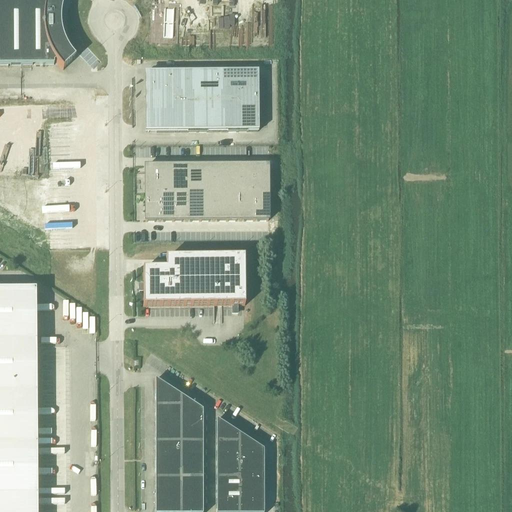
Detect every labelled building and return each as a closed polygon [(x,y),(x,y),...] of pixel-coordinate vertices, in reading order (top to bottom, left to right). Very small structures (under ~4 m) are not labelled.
[(0,0),(0,66),(54,66),(54,63),(55,62),(58,65),(61,69),(63,71),(63,70),(72,62),(68,57),(66,54),(65,52),(62,47),(65,45),(64,42),(63,40),(62,36),(61,32),(61,30),(60,25),(60,21),(60,19),(61,14),(62,9),(63,5),(64,1),(64,0),(0,0)] [(260,4),(195,4),(195,37),(260,37),(260,4)] [(257,74),(146,75),(146,133),(257,133),(257,74)] [(158,168),(144,168),(145,196),(159,195),(158,168)] [(172,168),(158,168),(159,195),(172,195),(172,168)] [(186,168),(172,168),(172,195),(186,195),(186,168)] [(199,168),(186,168),(186,195),(199,195),(199,168)] [(213,168),(199,168),(199,195),(213,195),(213,168)] [(226,168),(213,168),(213,195),(226,195),(226,168)] [(240,168),(226,168),(226,195),(240,195),(240,168)] [(253,168),(240,168),(240,195),(254,195),(253,168)] [(267,168),(253,168),(254,195),(268,195),(267,168)] [(159,195),(145,196),(145,223),(159,223),(159,195)] [(172,195),(159,195),(159,223),(172,223),(172,195)] [(186,195),(172,195),(172,223),(186,223),(186,195)] [(199,195),(186,195),(186,223),(199,223),(199,195)] [(213,195),(199,195),(199,223),(213,222),(213,195)] [(226,195),(213,195),(213,222),(227,222),(226,195)] [(240,195),(226,195),(227,222),(240,222),(240,195)] [(254,195),(240,195),(240,222),(254,222),(254,195)] [(268,195),(254,195),(254,222),(268,222),(268,195)] [(280,255),(245,255),(246,367),(273,385),(280,380),(280,255)] [(142,286),(138,286),(138,293),(142,293),(143,308),(144,308),(213,308),(221,307),(231,307),(231,316),(237,316),(237,307),(243,307),(244,307),(244,259),(165,260),(165,271),(142,271),(142,272),(142,286)] [(36,511),(35,292),(0,292),(0,511),(36,511)] [(154,511),(202,511),(202,412),(155,381),(154,511)] [(216,422),(216,511),(263,511),(263,452),(216,422)]
